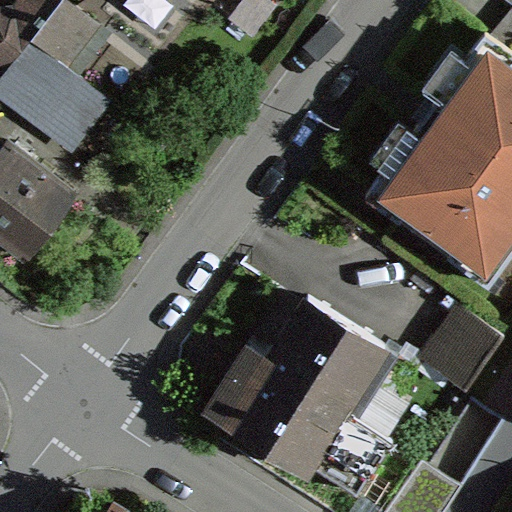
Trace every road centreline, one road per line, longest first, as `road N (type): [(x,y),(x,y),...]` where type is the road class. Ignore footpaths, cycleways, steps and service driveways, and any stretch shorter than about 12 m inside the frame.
road 1 (residential): [(395,0),(96,397)]
road 2 (residential): [(96,397),(273,511)]
road 3 (residential): [(96,397),(4,511)]
road 4 (residential): [(0,320),(96,397)]
